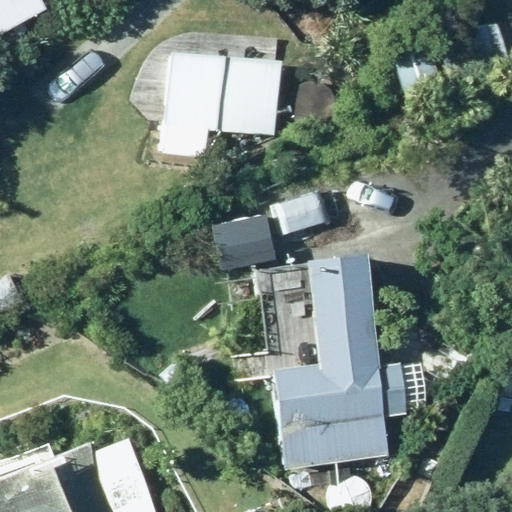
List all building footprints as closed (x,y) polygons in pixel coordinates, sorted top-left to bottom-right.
[(37,0),(0,0),(0,36),(44,12),(37,0)] [(274,138),(279,64),(170,56),(163,157),(205,160),(206,134),(274,138)] [(339,193),(274,194),(274,228),(339,226),(339,193)] [(269,217),(211,218),(213,267),(270,266),(269,217)] [(268,360),(283,472),(387,459),(383,422),(405,420),(399,379),(381,381),(365,257),(301,265),(313,354),(268,360)] [(0,312),(22,302),(8,276),(0,280),(0,312)] [(0,483),(0,511),(154,511),(127,441),(94,454),(91,447),(59,459),(62,467),(29,481),(25,473),(0,483)]
